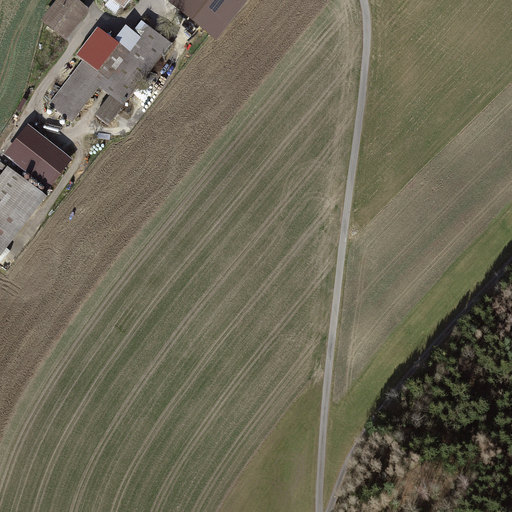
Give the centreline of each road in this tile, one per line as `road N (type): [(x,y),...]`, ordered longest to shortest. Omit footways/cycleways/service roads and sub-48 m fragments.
road 1 (track): [(365,0),(366,61),(319,511)]
road 2 (unclassified): [(329,511),(349,460),(385,405),(511,261)]
road 3 (track): [(146,0),(127,24),(93,24),(79,36),(37,99),(35,114),(70,140)]
